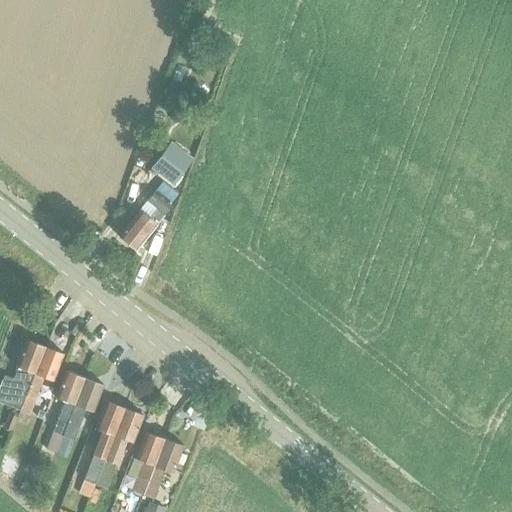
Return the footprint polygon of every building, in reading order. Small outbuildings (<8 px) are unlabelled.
[(171,143),(151,170),(173,186),(193,159),(171,143)] [(167,201),(175,192),(163,182),(162,181),(161,181),(145,200),(138,210),(118,235),(136,250),(171,205),(167,201)] [(46,347),(29,340),(18,367),(19,368),(15,379),(4,375),(0,386),(0,402),(21,410),(27,395),(46,347)] [(29,414),(44,376),(52,379),(62,353),(46,347),(27,395),(21,410),(21,411),(29,414)] [(54,431),(47,449),(56,453),(85,377),(68,371),(58,398),(66,401),(54,431)] [(85,377),(56,453),(64,456),(83,408),(91,411),(102,384),(85,377)] [(93,456),(84,480),(96,484),(125,409),(108,402),(98,428),(105,430),(96,453),(95,456),(93,456)] [(125,409),(96,484),(107,488),(126,440),(132,442),(142,415),(125,409)] [(8,412),(3,427),(12,430),(17,416),(8,412)] [(166,436),(164,436),(148,430),(137,458),(144,461),(133,490),(143,494),(166,436)] [(143,494),(144,494),(153,498),(164,468),(173,471),(184,443),(166,436),(143,494)] [(113,503),(122,507),(132,481),(123,478),(113,503)] [(37,501),(48,505),(53,491),(43,487),(37,501)] [(89,501),(95,503),(100,491),(94,488),(89,501)] [(146,511),(162,511),(165,507),(151,502),(146,511)]
